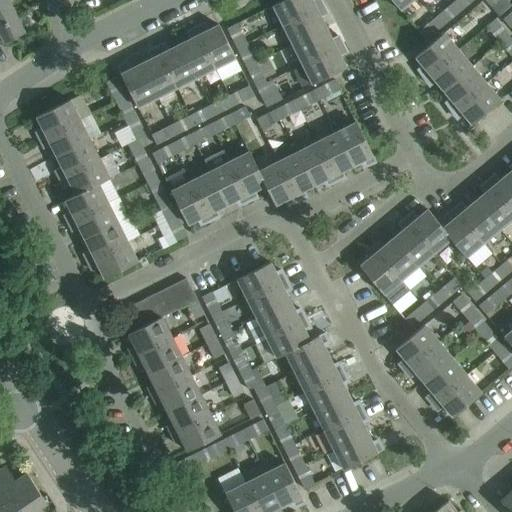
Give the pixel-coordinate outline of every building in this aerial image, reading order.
[(0,0),(0,36),(3,42),(25,31),(9,0),(0,0)] [(282,0),(273,5),(283,25),(322,5),(319,0),(282,0)] [(391,0),(400,10),(411,0),(391,0)] [(473,0),(456,0),(463,8),(473,0)] [(326,28),(320,17),(326,14),(322,5),(283,25),(293,44),(326,28)] [(435,18),(443,27),(456,15),(448,6),(435,18)] [(443,27),(435,18),(428,24),(436,33),(443,27)] [(227,28),(236,46),(246,41),(237,23),(227,28)] [(207,30),(204,24),(196,28),(216,67),(235,57),(218,24),(207,30)] [(499,44),(508,36),(497,24),(488,32),(499,44)] [(187,33),(190,39),(179,44),(196,77),(216,67),(196,28),(187,33)] [(331,38),(326,28),(293,44),(302,64),(342,44),(337,35),(331,38)] [(415,56),(415,57),(423,66),(418,71),(424,78),(458,50),(443,32),(415,56)] [(511,41),(508,36),(499,44),(508,55),(511,51),(511,41)] [(169,50),(165,43),(157,48),(176,87),(196,77),(179,44),(169,50)] [(312,84),(345,67),(340,56),(346,53),(342,44),(302,64),(312,84)] [(148,52),(151,58),(141,64),(157,96),(176,87),(157,48),(148,52)] [(255,63),(248,48),(238,53),(245,68),(255,63)] [(472,66),(458,50),(424,78),(430,85),(436,81),(443,90),(472,66)] [(268,56),(255,63),(245,68),(255,87),(272,79),(270,76),(276,73),(268,56)] [(130,69),(127,63),(118,68),(137,106),(157,96),(141,64),(130,69)] [(452,111),(486,83),(472,66),(443,90),(451,99),(446,104),(452,111)] [(115,102),(124,97),(115,79),(106,84),(115,102)] [(255,87),(265,107),(282,99),(272,79),(255,87)] [(322,98),(339,89),(335,79),(317,88),(322,98)] [(472,124),(500,100),(486,83),(452,111),(458,119),(463,114),(472,124)] [(235,105),(248,99),(243,88),(230,95),(235,105)] [(295,99),(300,109),(322,98),(317,88),(295,99)] [(215,115),(235,105),(230,95),(210,105),(215,115)] [(124,97),(115,102),(122,116),(131,111),(124,97)] [(69,99),(36,116),(42,128),(36,131),(40,139),(80,120),(69,99)] [(300,109),(295,99),(281,106),(286,116),(300,109)] [(196,125),(215,115),(210,105),(190,114),(196,125)] [(235,123),(249,116),(244,106),(230,113),(235,123)] [(276,109),(257,118),(262,127),(281,118),(276,109)] [(210,123),(215,133),(235,123),(230,113),(210,123)] [(177,134),(196,125),(190,114),(171,124),(177,134)] [(56,156),(89,139),(80,120),(40,139),(45,148),(51,145),(56,156)] [(133,140),(144,135),(138,121),(127,126),(133,140)] [(356,122),(338,131),(336,132),(353,165),(363,160),(366,166),(376,161),(356,122)] [(196,143),(215,133),(210,123),(191,133),(196,143)] [(177,134),(171,124),(150,134),(156,145),(177,134)] [(336,132),(317,142),(331,171),(336,181),(345,177),(342,171),(353,165),(336,132)] [(196,143),(191,133),(171,142),(176,152),(196,143)] [(89,139),(56,156),(62,166),(56,169),(60,178),(99,158),(89,139)] [(336,181),(331,171),(317,142),(297,151),(314,185),(325,179),(328,185),(336,181)] [(137,164),(147,159),(140,144),(130,150),(137,164)] [(156,163),(171,157),(166,146),(151,153),(156,163)] [(204,160),(209,172),(210,171),(227,204),(237,199),(240,205),(249,200),(229,161),(224,151),(204,160)] [(249,151),(229,161),(249,200),(258,196),(254,190),(265,185),(258,171),(259,171),(249,151)] [(314,185),(297,151),(278,161),(298,200),(306,196),(303,190),(314,185)] [(98,182),(108,177),(99,158),(60,178),(64,187),(70,184),(75,194),(98,182)] [(278,161),(259,171),(258,171),(265,185),(275,204),(286,199),(289,205),(298,200),(278,161)] [(147,183),(156,178),(149,164),(139,169),(147,183)] [(210,171),(209,172),(191,181),(206,211),(210,220),(219,216),(216,209),(227,204),(210,171)] [(500,180),(495,175),(488,181),(511,209),(511,176),(509,172),(500,180)] [(156,203),(166,198),(156,178),(147,183),(156,203)] [(210,220),(206,211),(191,181),(171,191),(187,224),(199,218),(202,224),(210,220)] [(480,187),(485,193),(476,200),(499,228),(511,217),(511,209),(488,181),(480,187)] [(75,194),(65,199),(70,211),(64,214),(69,222),(108,203),(98,182),(75,194)] [(166,222),(176,217),(166,198),(156,203),(166,222)] [(476,200),(466,208),(462,202),(455,209),(482,242),(499,228),(476,200)] [(118,222),(108,203),(69,222),(73,231),(79,228),(85,239),(118,222)] [(418,217),(413,212),(406,218),(434,252),(451,238),(443,228),(427,209),(418,217)] [(451,220),(443,228),(451,238),(466,256),(482,242),(455,209),(447,215),(451,220)] [(176,217),(166,222),(173,235),(182,230),(176,217)] [(398,224),(403,230),(394,237),(417,266),(434,252),(406,218),(398,224)] [(118,222),(85,239),(90,249),(84,252),(88,261),(127,241),(118,222)] [(385,245),(380,239),(373,246),(401,280),(417,266),(394,237),(385,245)] [(137,261),(128,244),(127,241),(88,261),(92,270),(99,266),(104,278),(137,261)] [(365,252),(370,257),(360,266),(383,294),(392,305),(410,290),(401,280),(373,246),(365,252)] [(511,253),(500,263),(508,273),(511,269),(511,253)] [(276,273),(270,262),(237,279),(247,299),(286,279),(282,270),(276,273)] [(484,277),(492,286),(508,273),(500,263),(484,277)] [(492,286),(484,277),(471,288),(479,297),(492,286)] [(495,291),(502,300),(511,292),(511,277),(495,291)] [(197,299),(195,296),(186,278),(175,283),(186,305),(197,299)] [(291,288),(286,279),(247,299),(257,318),(290,302),(284,291),(291,288)] [(438,290),(445,299),(457,289),(450,280),(438,290)] [(176,310),(186,305),(175,283),(165,288),(176,310)] [(165,315),(176,310),(165,288),(154,294),(165,315)] [(445,299),(438,290),(425,301),(432,310),(445,299)] [(211,317),(221,312),(211,291),(201,296),(211,317)] [(502,300),(495,291),(482,302),(489,311),(502,300)] [(155,320),(161,317),(165,315),(154,294),(144,299),(155,320)] [(462,313),(470,306),(460,295),(452,301),(462,313)] [(144,325),(155,320),(144,299),(134,304),(144,325)] [(197,299),(186,305),(193,319),(203,314),(197,299)] [(295,312),(290,302),(257,318),(267,337),(306,318),(301,309),(295,312)] [(144,325),(134,304),(123,309),(134,331),(144,325)] [(426,314),(420,306),(404,319),(411,327),(426,314)] [(221,337),(231,332),(221,312),(211,317),(221,337)] [(480,335),(489,328),(478,316),(469,324),(480,335)] [(134,331),(128,333),(134,345),(128,348),(132,356),(171,337),(161,317),(155,320),(144,325),(134,331)] [(304,329),(310,326),(306,318),(267,337),(277,357),(285,353),(309,340),(304,329)] [(206,344),(215,339),(207,324),(198,329),(206,344)] [(395,348),(396,348),(404,358),(398,362),(405,370),(439,342),(424,324),(395,348)] [(489,328),(480,335),(491,348),(500,340),(489,328)] [(231,332),(221,337),(227,351),(238,346),(231,332)] [(329,342),(324,332),(309,340),(285,353),(295,372),(328,355),(323,345),(329,342)] [(148,373),(181,356),(171,337),(132,356),(136,365),(143,362),(148,373)] [(215,339),(206,344),(212,358),(222,353),(215,339)] [(424,382),(452,358),(439,342),(405,370),(411,377),(416,373),(424,382)] [(511,356),(506,349),(498,356),(509,369),(511,366),(511,356)] [(240,375),(249,370),(242,355),(233,360),(240,375)] [(333,366),(328,355),(295,372),(304,391),(344,371),(340,363),(333,366)] [(181,356),(148,373),(153,383),(147,387),(152,395),(191,375),(181,356)] [(432,403),(466,375),(452,358),(424,382),(431,391),(426,396),(432,403)] [(225,382),(234,378),(225,363),(217,367),(225,382)] [(249,370),(240,375),(248,389),(257,385),(249,370)] [(342,383),(348,380),(344,371),(304,391),(314,410),(347,394),(342,383)] [(167,411),(201,394),(191,375),(152,395),(156,404),(162,401),(167,411)] [(452,416),(481,392),(466,375),(432,403),(438,411),(444,406),(452,416)] [(234,378),(225,382),(233,396),(241,392),(234,378)] [(264,411),(274,406),(264,386),(254,391),(264,411)] [(201,394),(167,411),(173,422),(167,425),(171,434),(211,414),(201,394)] [(353,404),(347,394),(314,410),(324,430),(363,410),(359,401),(353,404)] [(250,418),(260,412),(252,399),(242,405),(250,418)] [(274,406),(264,411),(271,426),(281,421),(274,406)] [(361,422),(368,419),(363,410),(324,430),(334,449),(367,432),(361,422)] [(221,434),(211,414),(171,434),(175,442),(181,439),(187,451),(221,434)] [(252,437),(266,430),(261,420),(247,427),(252,437)] [(228,449),(243,442),(238,431),(223,438),(228,449)] [(284,450),(293,445),(286,431),(276,436),(284,450)] [(372,443),(367,432),(334,449),(344,469),(383,449),(378,440),(372,443)] [(228,449),(223,438),(207,445),(213,457),(228,449)] [(293,445),(284,450),(290,463),(300,458),(293,445)] [(304,502),(285,463),(265,473),(281,506),(292,501),(295,507),(304,502)] [(15,481),(6,467),(0,470),(0,473),(26,511),(31,511),(46,503),(26,473),(15,481)] [(307,469),(297,474),(304,489),(314,484),(307,469)] [(0,490),(0,491),(0,490),(0,510),(1,511),(26,511),(0,473),(0,490)] [(265,473),(245,483),(259,511),(270,511),(281,506),(265,473)] [(234,511),(259,511),(245,483),(225,493),(234,511)] [(511,511),(511,490),(500,500),(511,511)] [(462,511),(460,510),(457,511),(448,500),(433,511),(462,511)]
